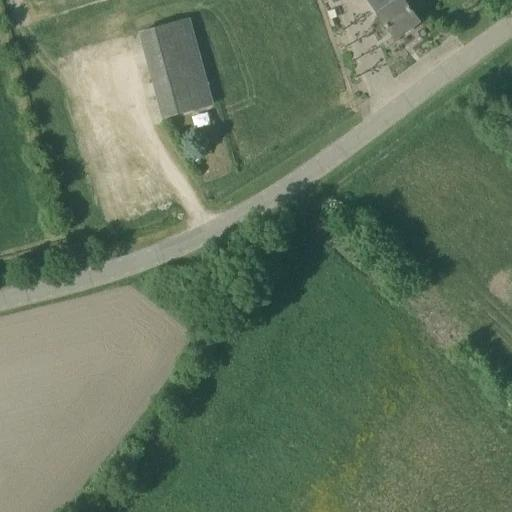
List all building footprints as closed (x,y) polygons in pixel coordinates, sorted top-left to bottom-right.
[(330,0),(332,4),(343,0),(368,0),(397,38),(420,20),(405,0),(330,0)] [(16,21),(18,38),(39,35),(37,18),(16,21)] [(165,116),(212,103),(189,19),(141,32),(165,116)] [(110,35),(94,36),(95,51),(99,51),(99,62),(112,61),(110,35)] [(201,279),(184,286),(188,293),(205,286),(201,279)]
